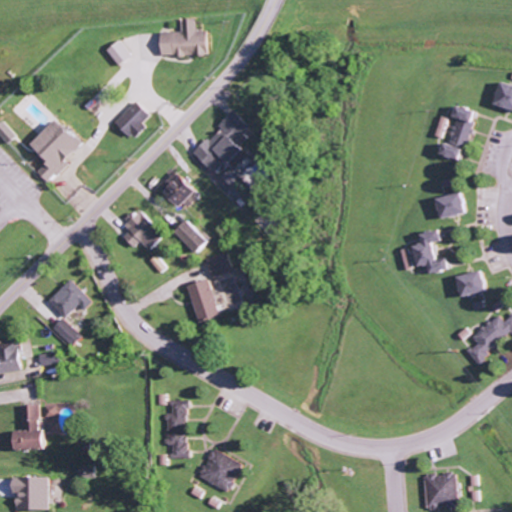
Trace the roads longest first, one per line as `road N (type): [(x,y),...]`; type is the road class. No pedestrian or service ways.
road 1 (residential): [(84,220),(120,299),(153,335),(336,436),(393,444),(424,436),(511,375)]
road 2 (secondary): [(0,304),(235,68),(280,0)]
